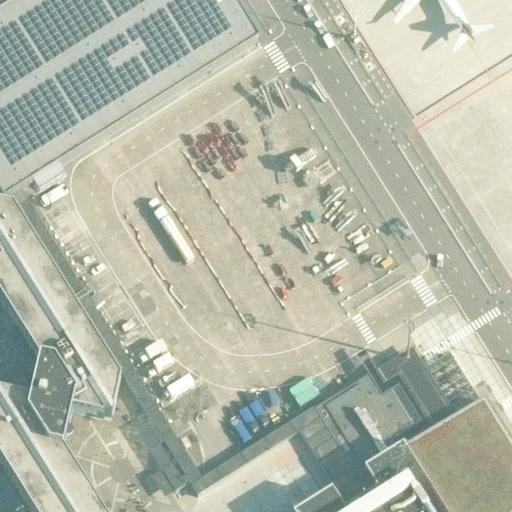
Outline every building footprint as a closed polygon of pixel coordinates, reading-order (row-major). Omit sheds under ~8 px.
[(24,0),(0,15),(0,199),(3,205),(10,200),(123,380),(150,424),(188,485),(197,498),(298,435),(338,497),(339,500),(360,487),(314,413),(313,411),(200,482),(20,194),(112,136),(258,44),(229,0),(24,0)] [(120,382),(12,211),(0,207),(0,302),(39,364),(40,352),(49,351),(77,387),(71,414),(111,423),(120,382)] [(40,352),(39,364),(35,378),(30,377),(27,387),(33,388),(28,401),(25,416),(47,450),(61,451),(71,414),(77,387),(49,351),(40,352)] [(506,511),(415,366),(402,374),(394,361),(342,395),(314,413),(360,487),(339,500),(338,497),(333,501),(331,497),(307,511),(506,511)] [(99,511),(61,451),(47,450),(25,416),(28,401),(0,394),(0,465),(29,511),(99,511)] [(150,424),(136,433),(174,495),(185,488),(184,487),(188,485),(150,424)]
